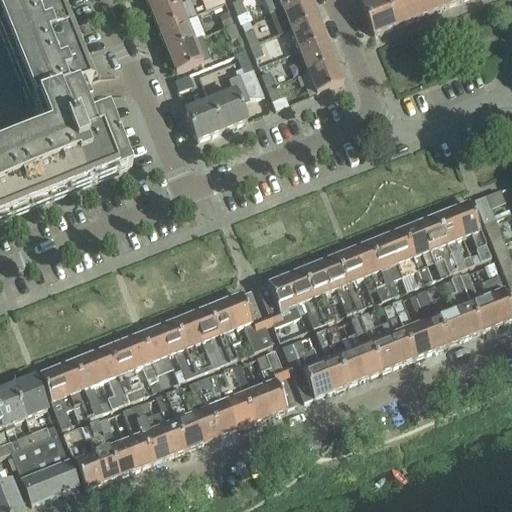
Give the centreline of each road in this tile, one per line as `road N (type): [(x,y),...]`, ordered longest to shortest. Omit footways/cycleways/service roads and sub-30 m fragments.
road 1 (residential): [(98,511),(511,344)]
road 2 (residential): [(184,197),(103,0)]
road 3 (residential): [(184,197),(349,131),(369,114)]
road 4 (residential): [(0,270),(184,197)]
road 5 (residential): [(369,114),(405,128),(511,94)]
road 6 (residential): [(369,114),(372,101),(331,0)]
